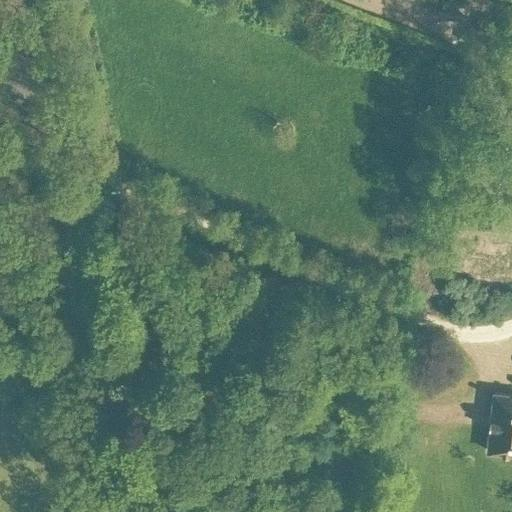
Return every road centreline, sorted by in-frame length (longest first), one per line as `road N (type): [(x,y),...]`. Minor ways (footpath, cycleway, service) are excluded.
road 1 (tertiary): [(89,371),(32,78)]
road 2 (tertiary): [(115,511),(89,371)]
